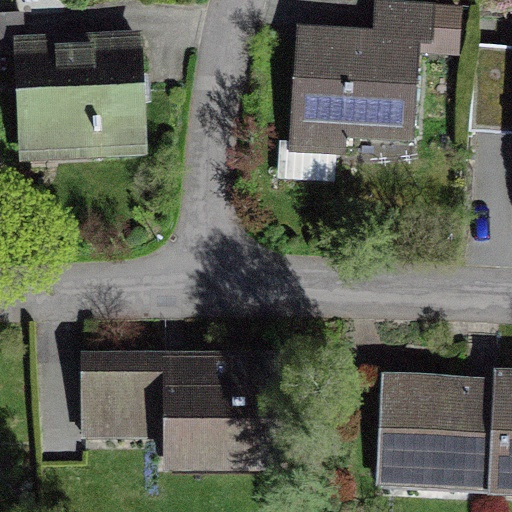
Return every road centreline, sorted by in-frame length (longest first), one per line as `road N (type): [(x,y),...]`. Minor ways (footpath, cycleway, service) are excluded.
road 1 (residential): [(205,274),(511,290)]
road 2 (residential): [(236,0),(220,71),(205,274)]
road 3 (residential): [(0,288),(205,274)]
